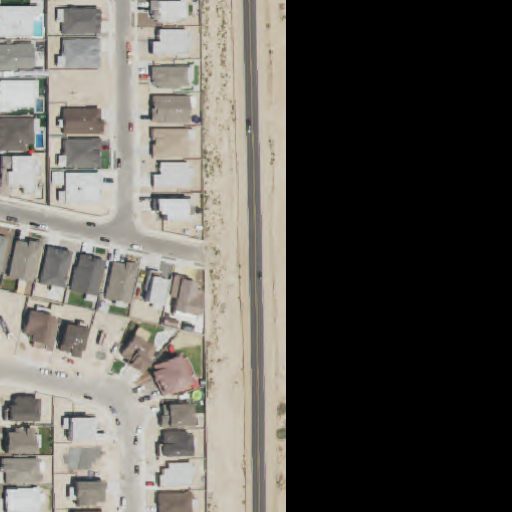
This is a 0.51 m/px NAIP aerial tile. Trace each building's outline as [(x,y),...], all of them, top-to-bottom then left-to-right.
[(187,2),(150,2),(150,21),(187,22),(187,2)] [(0,8),(0,37),(37,37),(36,7),(0,8)] [(99,9),(56,9),(56,23),(61,23),(61,36),(99,35),(99,9)] [(33,82),(0,82),(0,113),(10,114),(9,110),(33,109),(33,82)] [(189,125),(189,97),(151,97),(151,125),(189,125)] [(63,141),(63,161),(58,161),(58,169),(100,168),(100,140),(63,141)] [(64,204),(99,203),(99,174),(63,175),(64,204)] [(186,199),(155,201),(156,215),(162,215),(163,222),(187,221),(186,199)] [(47,248),(38,286),(63,292),(72,254),(47,248)] [(118,358),(141,374),(157,349),(134,333),(118,358)] [(192,386),(187,373),(189,372),(183,356),(151,369),(162,398),(192,386)] [(6,455),(37,454),(37,439),(34,439),(34,430),(14,430),(14,434),(6,434),(6,455)] [(39,459),(1,460),(1,474),(5,474),(5,485),(39,485),(39,459)] [(5,490),(5,511),(39,511),(39,505),(42,505),(41,489),(5,490)]
